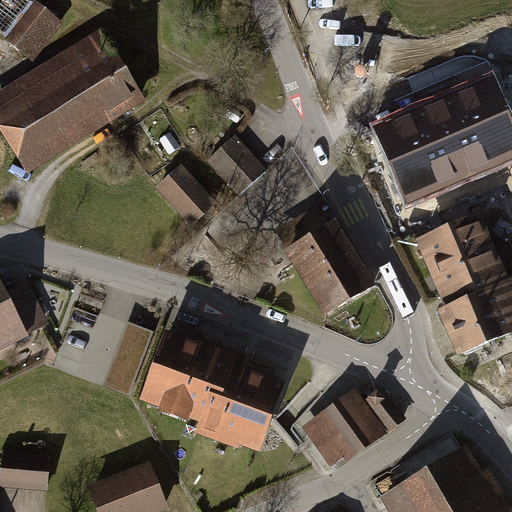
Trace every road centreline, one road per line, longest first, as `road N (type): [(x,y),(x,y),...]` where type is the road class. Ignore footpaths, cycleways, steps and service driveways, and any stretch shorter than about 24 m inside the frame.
road 1 (tertiary): [(0,238),(228,309),(404,379)]
road 2 (tertiary): [(404,379),(412,341),(406,312),(320,141),(266,0)]
road 3 (residential): [(447,401),(376,461),(269,511)]
